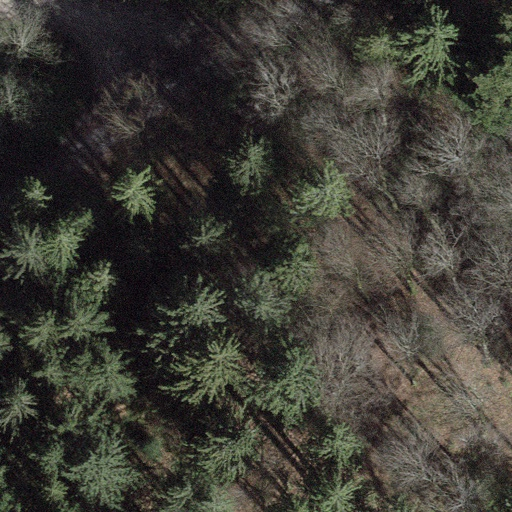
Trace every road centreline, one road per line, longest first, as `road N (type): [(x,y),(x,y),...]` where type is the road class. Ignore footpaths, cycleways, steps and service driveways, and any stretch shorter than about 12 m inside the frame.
road 1 (track): [(0,204),(175,85),(323,0)]
road 2 (track): [(175,85),(54,2),(0,7)]
